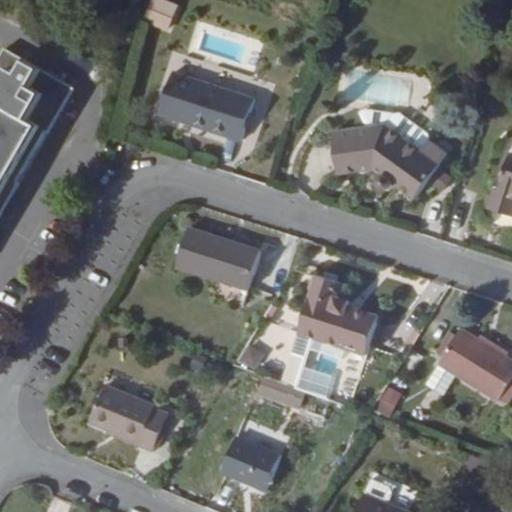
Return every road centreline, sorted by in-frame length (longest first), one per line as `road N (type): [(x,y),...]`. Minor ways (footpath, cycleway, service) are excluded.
road 1 (residential): [(511,285),(173,174),(123,182),(0,391)]
road 2 (residential): [(7,450),(156,511)]
